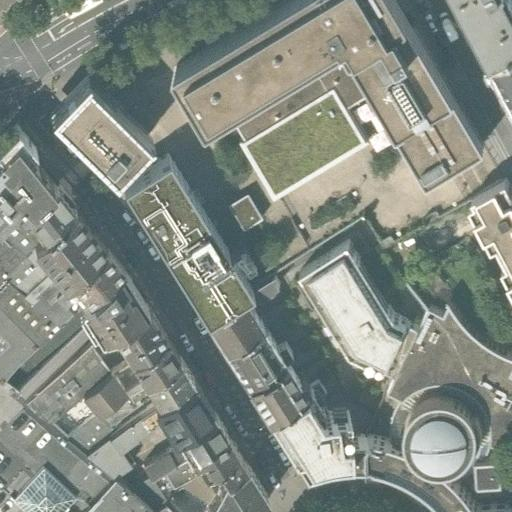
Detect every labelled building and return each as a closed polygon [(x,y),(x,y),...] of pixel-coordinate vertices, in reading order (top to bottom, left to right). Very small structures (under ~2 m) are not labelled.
[(282,0),(176,65),(208,120),(209,120),(210,120),(231,108),(240,123),(246,133),(242,136),(275,192),(279,189),(369,135),(349,101),(362,93),(374,86),(427,175),(428,175),(429,175),(444,166),(484,143),(484,142),(484,141),(458,98),(415,26),(414,25),(413,25),(411,26),(395,0),(298,0),(297,1),(296,0),(282,0)] [(511,0),(464,0),(492,52),(511,42),(511,0)] [(511,42),(492,52),(511,89),(511,42)] [(141,139),(148,131),(126,110),(122,106),(115,99),(92,77),(59,110),(83,134),(97,148),(96,149),(113,167),(141,139)] [(0,222),(4,226),(19,213),(55,181),(14,132),(0,146),(0,222)] [(195,193),(167,150),(152,159),(121,178),(189,287),(206,312),(242,289),(251,283),(251,282),(195,193)] [(511,189),(506,177),(504,178),(473,195),(475,199),(469,202),(491,244),(497,241),(507,262),(502,264),(511,282),(511,189)] [(19,213),(4,226),(0,230),(24,252),(33,244),(78,208),(55,181),(19,213)] [(240,193),(231,198),(245,222),(264,211),(249,187),(240,193)] [(78,208),(33,244),(65,282),(106,245),(78,208)] [(0,222),(0,306),(36,342),(59,321),(2,275),(24,252),(0,230),(4,226),(0,222)] [(349,240),(300,270),(350,350),(395,372),(419,325),(394,313),(389,304),(349,240)] [(2,275),(59,321),(72,310),(64,300),(62,298),(55,291),(65,282),(33,244),(24,252),(2,275)] [(106,245),(65,282),(72,289),(78,283),(89,295),(122,265),(106,245)] [(95,326),(101,334),(114,326),(148,305),(142,296),(134,285),(122,265),(89,295),(80,303),(87,314),(95,326)] [(251,283),(242,289),(246,296),(251,294),(257,296),(259,296),(280,283),(272,270),(251,282),(251,283)] [(72,289),(65,282),(55,291),(62,298),(64,300),(74,292),(72,289)] [(242,289),(206,312),(224,343),(261,320),(246,296),(242,289)] [(510,511),(510,505),(479,507),(467,491),(456,477),(463,475),(470,471),(475,467),(476,485),(502,483),(500,457),(483,458),(487,452),(489,446),(491,440),(506,447),(511,434),(511,351),(501,347),(493,343),(484,336),(476,330),(469,323),(462,316),(457,309),(450,298),(444,311),(429,304),(419,325),(395,372),(388,388),(402,396),(398,402),(395,409),(392,415),(391,422),(391,428),(391,434),(392,439),(378,436),(365,434),(361,441),(362,461),(362,462),(362,460),(368,461),(368,463),(382,465),(398,471),(407,475),(412,478),(416,480),(421,484),(426,487),(430,491),(435,495),(438,499),(442,503),(445,507),(449,511),(448,511),(510,511)] [(114,326),(132,354),(165,333),(148,305),(114,326)] [(0,378),(18,359),(36,342),(0,306),(0,378)] [(261,320),(224,343),(247,378),(283,355),(284,356),(291,352),(284,341),(277,346),(261,320)] [(147,378),(179,355),(165,333),(132,354),(147,378)] [(90,341),(25,400),(51,418),(110,368),(90,341)] [(147,378),(125,393),(130,402),(148,390),(150,385),(159,399),(192,376),(179,355),(147,378)] [(283,355),(247,378),(268,411),(304,388),(284,356),(283,355)] [(174,432),(178,430),(212,408),(192,376),(159,399),(115,430),(109,433),(119,444),(159,408),(174,432)] [(0,484),(13,497),(26,509),(28,511),(83,511),(87,507),(90,504),(113,472),(86,449),(68,434),(51,418),(25,400),(20,396),(8,385),(0,378),(0,484)] [(304,388),(268,411),(305,471),(312,468),(318,466),(323,465),(328,464),(332,463),(336,462),(341,462),(345,462),(353,461),(362,461),(361,441),(365,434),(364,434),(363,434),(349,434),(347,410),(327,411),(318,396),(326,391),(317,379),(304,388)] [(143,462),(150,473),(155,471),(225,428),(212,408),(178,430),(184,439),(167,449),(166,448),(143,462)] [(98,413),(68,434),(86,449),(109,433),(115,430),(98,413)] [(225,428),(155,471),(166,489),(167,488),(218,459),(238,448),(225,428)] [(119,444),(109,433),(86,449),(113,472),(131,460),(119,444)] [(225,471),(207,501),(225,511),(252,511),(257,506),(262,500),(267,495),(238,448),(218,459),(225,471)] [(150,473),(129,486),(153,506),(166,495),(172,492),(167,488),(166,489),(155,471),(150,473)] [(129,486),(113,472),(90,504),(87,507),(93,511),(147,511),(150,510),(153,506),(129,486)] [(0,511),(22,511),(26,509),(13,497),(0,484),(0,511)] [(153,506),(150,510),(152,511),(189,511),(166,495),(153,506)] [(225,511),(207,501),(202,511),(225,511)]
